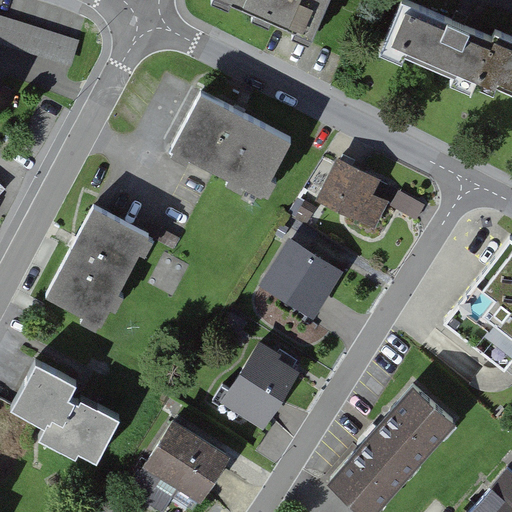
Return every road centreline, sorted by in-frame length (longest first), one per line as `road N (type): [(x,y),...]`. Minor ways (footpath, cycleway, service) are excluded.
road 1 (residential): [(467,177),(264,511)]
road 2 (residential): [(146,14),(467,177)]
road 3 (residential): [(0,299),(146,14)]
